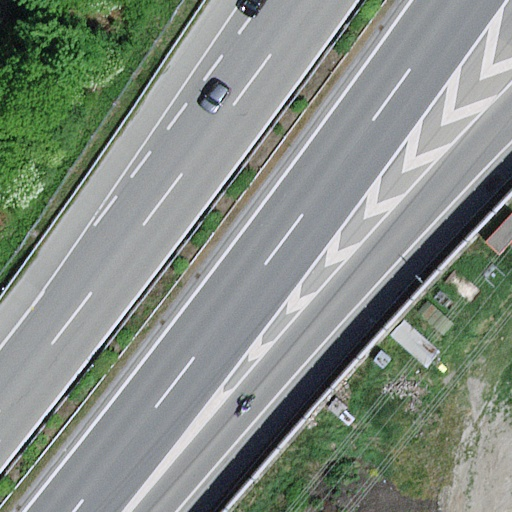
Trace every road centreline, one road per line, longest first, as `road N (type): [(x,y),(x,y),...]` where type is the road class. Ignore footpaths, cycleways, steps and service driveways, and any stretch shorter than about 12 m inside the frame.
road 1 (motorway): [(69,511),(264,270),(458,0)]
road 2 (motorway): [(153,511),(511,116)]
road 3 (motorway): [(313,0),(0,413)]
